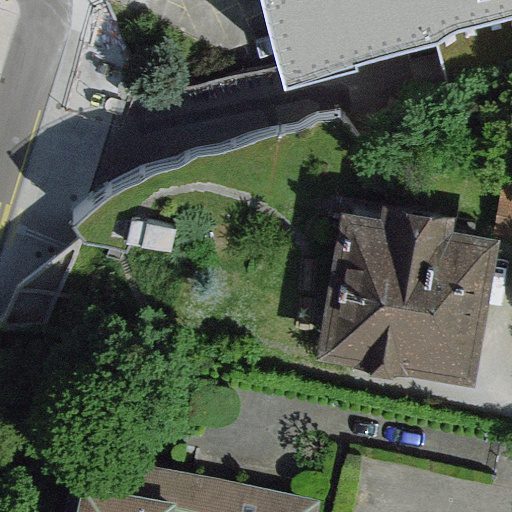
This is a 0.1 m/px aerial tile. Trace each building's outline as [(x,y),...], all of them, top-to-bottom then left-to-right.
[(511,0),(270,0),(287,69),(360,51),(360,44),(436,26),(511,7),(511,0)] [(451,87),(511,72),(511,7),(436,26),(451,87)] [(103,191),(72,215),(76,226),(78,228),(82,232),(88,235),(107,240),(131,250),(137,238),(171,215),(363,148),(345,111),(143,168),(103,191)] [(511,231),(511,168),(509,168),(498,229),(511,231)] [(483,238),(349,216),(328,340),(462,363),(483,238)] [(82,232),(78,228),(44,257),(17,280),(0,316),(0,319),(47,327),(82,232)] [(88,235),(82,232),(47,327),(68,331),(161,355),(131,250),(107,240),(88,235)] [(190,511),(199,475),(83,448),(69,511),(190,511)] [(235,511),(242,483),(199,475),(190,511),(235,511)] [(317,511),(320,500),(242,483),(235,511),(317,511)]
